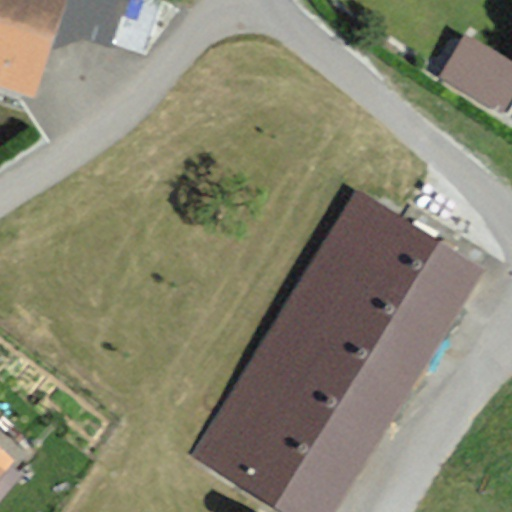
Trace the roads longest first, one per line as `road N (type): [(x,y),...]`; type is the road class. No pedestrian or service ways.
road 1 (residential): [(511,219),(423,135),(253,0)]
road 2 (residential): [(511,324),(400,511)]
